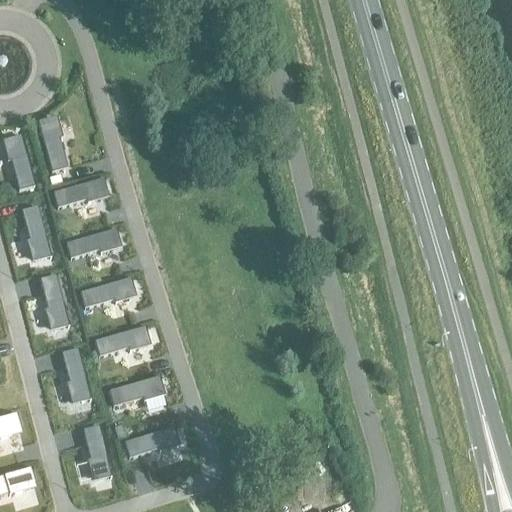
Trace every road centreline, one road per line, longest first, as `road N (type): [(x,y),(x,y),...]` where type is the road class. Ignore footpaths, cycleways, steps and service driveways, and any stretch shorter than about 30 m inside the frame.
road 1 (unclassified): [(387,511),(389,488),(314,230),(261,0)]
road 2 (primary): [(473,374),(363,0)]
road 3 (primary): [(473,374),(493,511)]
